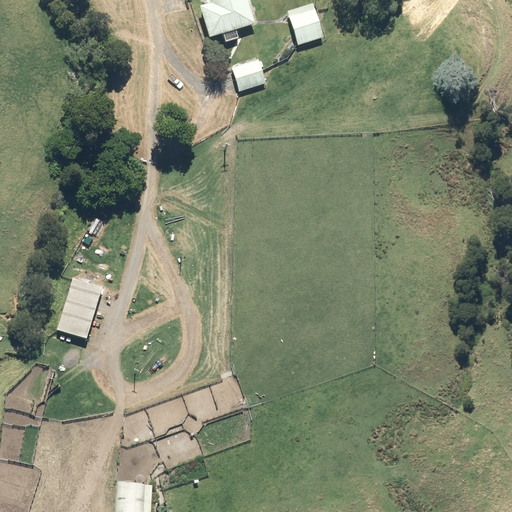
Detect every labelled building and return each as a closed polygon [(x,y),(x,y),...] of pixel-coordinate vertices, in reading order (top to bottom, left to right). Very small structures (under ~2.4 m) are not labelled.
[(205,0),(206,3),(194,7),(205,38),(220,33),(223,43),(236,39),(232,30),(251,23),(243,0),(205,0)] [(294,46),(320,38),(310,4),(284,12),(294,46)] [(236,93),(263,84),(256,60),(228,68),(236,93)] [(85,340),(99,289),(68,280),(55,331),(85,340)] [(147,511),(149,485),(114,483),(111,511),(147,511)]
